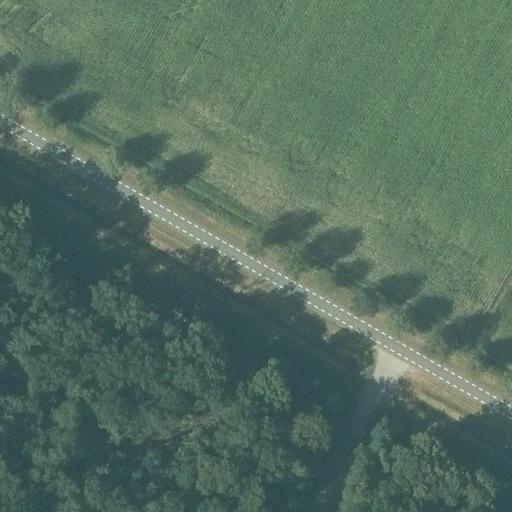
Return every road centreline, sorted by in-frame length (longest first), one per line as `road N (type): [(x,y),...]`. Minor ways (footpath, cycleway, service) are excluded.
road 1 (unclassified): [(511,414),(0,120)]
road 2 (track): [(398,349),(307,511)]
